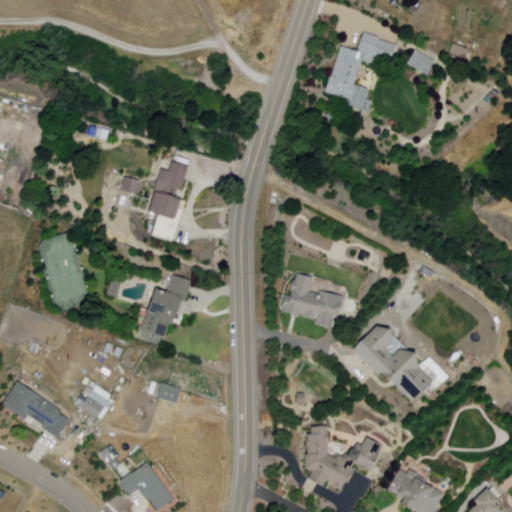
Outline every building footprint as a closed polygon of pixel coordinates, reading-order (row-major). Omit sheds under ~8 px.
[(363,32),(379,37),(378,39),(396,45),(390,62),(376,58),(374,65),(362,61),(354,84),(368,89),(367,92),(368,92),(366,99),(370,101),(367,112),(348,107),(350,100),(324,92),(329,76),(331,77),(341,46),(357,51),(363,32)] [(452,44),(468,50),(465,60),(448,53),(452,44)] [(414,50),(434,61),(426,75),(406,64),(414,50)] [(170,162),(187,168),(177,201),(178,202),(172,221),(146,212),(160,169),(167,172),(170,162)] [(123,177),(138,181),(135,194),(120,191),(123,177)] [(364,263),(365,260),(369,261),(371,256),(362,252),(358,261),(364,263)] [(295,274),(312,278),(309,292),(318,295),(319,291),(342,297),(337,318),(333,317),(330,329),(315,325),(316,320),(302,316),(302,315),(298,314),(297,318),(289,316),(290,315),(282,313),(283,309),(281,308),(284,297),(289,298),(291,291),(290,291),(292,281),(294,281),(295,274)] [(116,298),(105,295),(111,276),(121,279),(116,298)] [(171,276),(191,282),(185,302),(179,300),(166,342),(139,334),(153,289),(166,294),(171,276)] [(375,327),(388,331),(391,343),(385,348),(392,355),(398,350),(413,355),(417,368),(431,381),(411,402),(381,372),(378,375),(352,350),(375,327)] [(108,356),(103,354),(107,344),(112,346),(108,356)] [(118,358),(112,355),(116,347),(121,350),(118,358)] [(437,388),(448,377),(428,357),(418,367),(423,372),(428,367),(438,377),(432,383),(437,388)] [(17,381),(1,404),(24,420),(26,416),(29,418),(30,417),(43,426),(41,428),(56,439),(69,420),(60,413),(61,411),(17,381)] [(90,381),(111,395),(107,401),(112,403),(101,421),(75,405),(90,381)] [(160,383),(180,389),(175,404),(156,398),(160,383)] [(303,404),(295,404),(295,393),(303,393),(303,404)] [(304,436),(309,436),(309,428),(326,428),(326,455),(334,459),(336,456),(340,458),(343,454),(346,456),(348,451),(351,452),(355,444),(360,447),(364,439),(379,446),(375,455),(377,456),(368,472),(353,463),(351,468),(354,470),(346,485),(344,483),(340,490),(325,481),(321,488),(306,480),(310,473),(305,470),(304,436)] [(110,470),(99,454),(107,448),(119,464),(110,470)] [(146,463),(119,482),(129,496),(137,489),(142,497),(145,496),(156,511),(173,500),(146,463)] [(408,470),(416,475),(415,476),(425,481),(423,486),(433,491),(434,490),(443,495),(433,511),(409,511),(398,506),(401,501),(395,498),(396,496),(386,491),(397,470),(405,475),(408,470)] [(487,490),(499,503),(496,506),(499,510),(496,511),(472,511),(477,507),(474,504),(487,490)]
